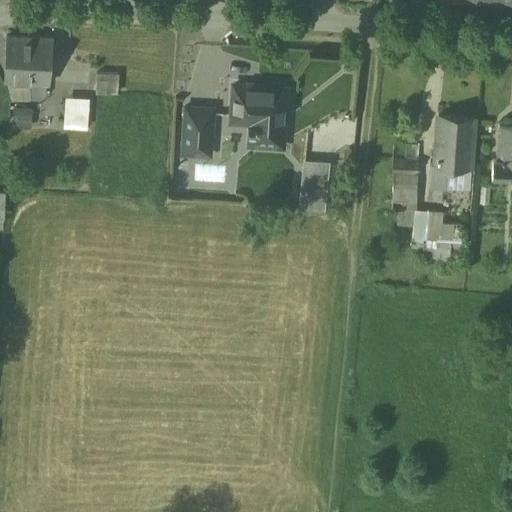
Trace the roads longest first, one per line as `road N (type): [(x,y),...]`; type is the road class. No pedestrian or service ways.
road 1 (track): [(370,22),(333,511)]
road 2 (unclassified): [(3,16),(69,7),(319,17)]
road 3 (unclassified): [(319,17),(511,33)]
